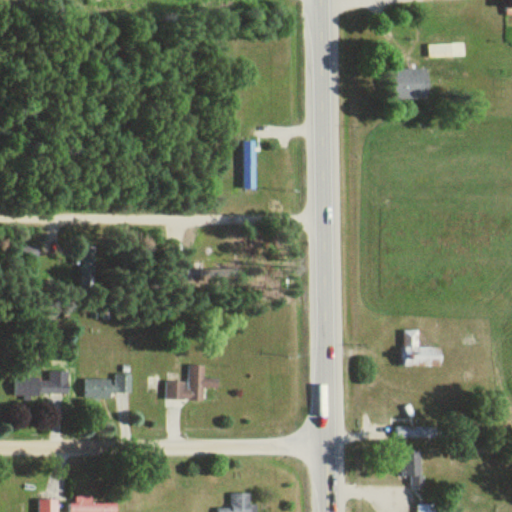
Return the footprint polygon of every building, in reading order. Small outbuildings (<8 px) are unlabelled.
[(391,69),(391,99),(427,99),(427,69),(391,69)] [(253,189),(253,141),(241,141),(241,189),(253,189)] [(93,286),(93,248),(82,248),(82,286),(93,286)] [(188,270),(188,286),(213,286),(213,270),(188,270)] [(401,368),(439,368),(439,347),(401,347),(401,368)] [(166,382),(165,400),(202,401),(202,388),(217,389),(218,379),(203,379),(204,366),(188,366),(187,382),(166,382)] [(68,372),(49,372),(49,377),(14,377),(14,399),(68,399),(68,372)] [(131,376),(85,376),(85,398),(131,398),(131,376)] [(436,428),(395,428),(395,439),(436,439),(436,428)] [(410,477),(410,486),(421,486),(421,452),(402,452),(402,477),(410,477)] [(249,494),(230,494),(230,508),(220,508),(220,511),(245,511),(246,511),(257,511),(257,505),(249,505),(249,494)] [(92,496),(70,496),(69,511),(115,511),(115,504),(92,504),(92,496)] [(37,511),(56,511),(57,499),(38,499),(37,511)]
